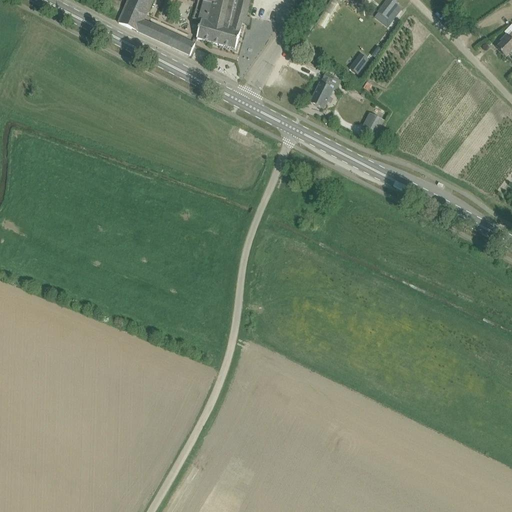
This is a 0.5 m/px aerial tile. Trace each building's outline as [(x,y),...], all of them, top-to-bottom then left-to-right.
[(191,57),(195,47),(143,24),(152,0),(128,0),(119,24),(191,57)] [(252,0),(239,0),(237,10),(232,9),(234,0),(195,0),(204,2),(199,20),(202,21),(196,39),(198,40),(236,50),(244,23),(249,24),(251,19),(248,18),(252,0)] [(333,0),(323,14),(330,19),(339,5),(333,0)] [(402,10),(398,6),(399,5),(391,0),(388,0),(379,13),(392,24),(402,10)] [(506,58),(510,55),(511,52),(511,37),(511,38),(508,35),(501,42),(503,44),(497,49),(506,58)] [(361,55),(350,70),(358,76),(369,61),(361,55)] [(305,61),(299,58),(297,63),(303,66),(305,61)] [(324,111),(326,106),(334,91),(331,90),(336,79),(326,74),(311,104),(324,111)] [(363,130),(376,137),(384,122),(371,115),(363,130)]
